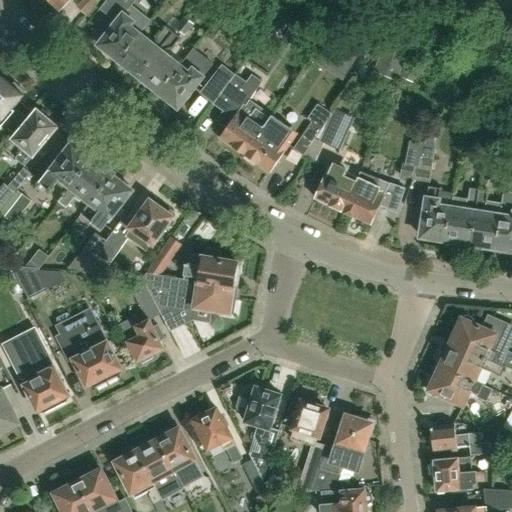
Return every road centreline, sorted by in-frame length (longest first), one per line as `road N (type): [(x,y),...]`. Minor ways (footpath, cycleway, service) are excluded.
road 1 (residential): [(300,239),(99,104),(0,10)]
road 2 (residential): [(0,482),(269,339)]
road 3 (residential): [(405,511),(391,377)]
road 4 (residential): [(423,278),(300,239)]
road 5 (residential): [(391,377),(269,339)]
